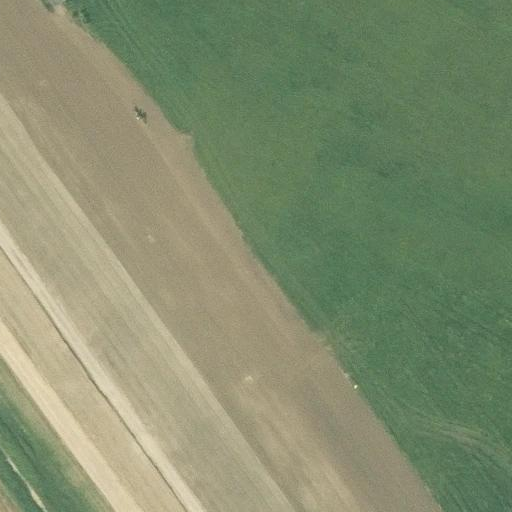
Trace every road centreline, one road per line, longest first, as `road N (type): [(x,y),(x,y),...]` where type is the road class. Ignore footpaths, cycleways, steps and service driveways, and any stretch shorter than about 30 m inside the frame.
road 1 (track): [(0,235),(196,511)]
road 2 (track): [(0,336),(127,511)]
